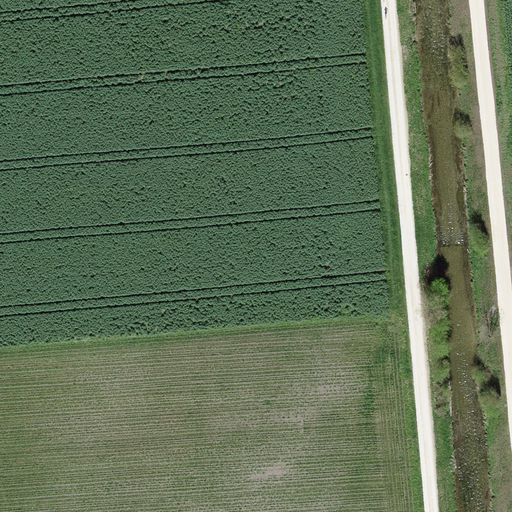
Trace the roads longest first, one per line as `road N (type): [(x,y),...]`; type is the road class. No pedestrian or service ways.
road 1 (track): [(431,511),(385,0)]
road 2 (track): [(511,328),(480,0)]
